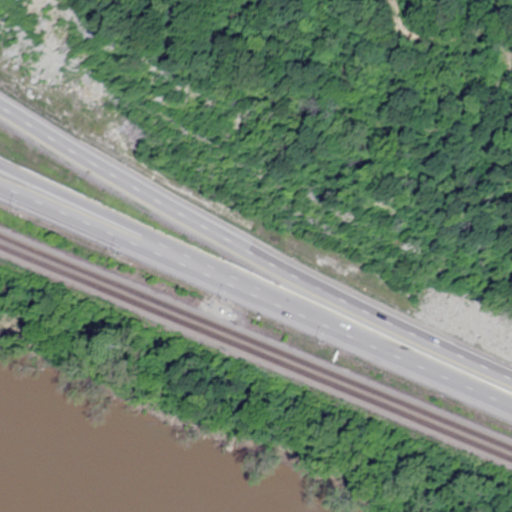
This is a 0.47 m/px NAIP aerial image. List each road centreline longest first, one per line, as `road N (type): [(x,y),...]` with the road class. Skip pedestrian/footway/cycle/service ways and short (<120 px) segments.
road 1 (trunk): [(511,373),(341,295),(0,103)]
road 2 (trunk): [(215,278),(511,408)]
road 3 (trunk): [(0,166),(215,278)]
road 4 (motorway): [(0,184),(215,278)]
